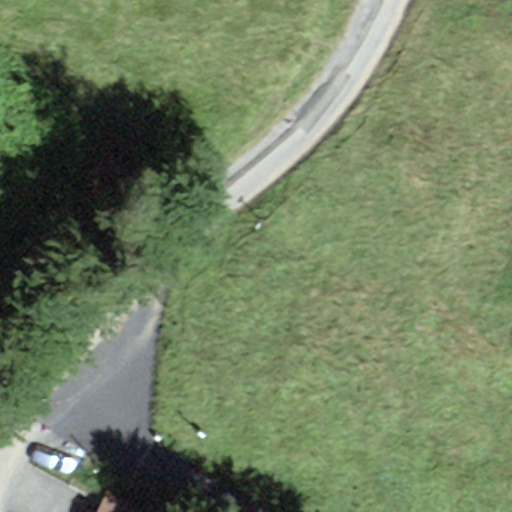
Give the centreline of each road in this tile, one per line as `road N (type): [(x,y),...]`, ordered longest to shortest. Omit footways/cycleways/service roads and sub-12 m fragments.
road 1 (unclassified): [(387,0),(336,92),(70,336),(0,446)]
road 2 (unknown): [(44,372),(242,511)]
